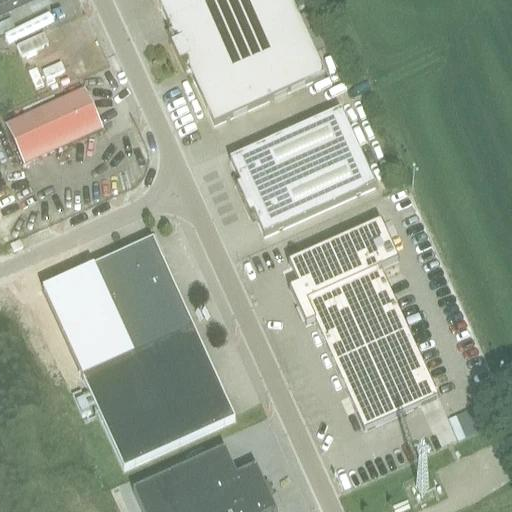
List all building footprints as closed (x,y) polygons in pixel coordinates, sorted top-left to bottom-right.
[(43,0),(0,0),(0,21),(44,1),(43,0)] [(170,41),(177,57),(184,73),(188,71),(215,129),(326,78),(290,0),(156,0),(174,39),(170,41)] [(0,38),(15,32),(10,21),(0,25),(0,38)] [(50,52),(30,60),(35,71),(54,62),(50,52)] [(372,83),(342,94),(347,108),(378,96),(372,83)] [(86,92),(7,128),(24,167),(103,131),(86,92)] [(240,187),(236,189),(250,219),(254,217),(264,240),(376,190),(341,114),(230,164),(240,187)] [(236,423),(154,243),(94,270),(134,359),(83,382),(125,474),(236,423)] [(365,434),(440,400),(381,271),(306,305),(365,434)] [(437,289),(427,291),(433,315),(443,312),(437,289)] [(0,511),(112,511),(19,304),(0,312),(0,511)] [(226,452),(134,494),(142,511),(276,511),(257,469),(238,478),(226,452)]
